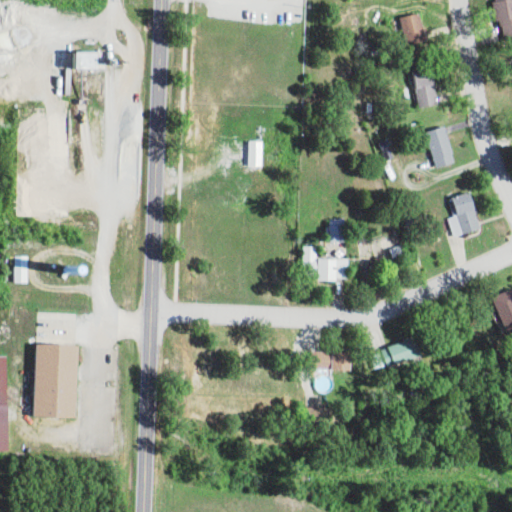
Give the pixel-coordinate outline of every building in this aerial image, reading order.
[(408,42),(426,39),(420,12),(403,15),(408,42)] [(86,52),(86,59),(78,59),(78,66),(87,66),(87,70),(109,70),(109,53),(86,52)] [(438,103),(430,66),(413,69),(421,107),(438,103)] [(438,167),(457,161),(446,125),(427,131),(438,167)] [(482,228),(470,191),(452,197),(457,215),(451,217),(456,236),(482,228)] [(317,257),(318,245),(304,245),(303,274),(316,274),(316,278),(352,279),(352,258),(317,257)] [(511,332),(511,293),(500,293),(500,333),(511,332)] [(376,367),(420,356),(416,340),(372,350),(376,367)] [(73,417),(75,344),(32,343),(30,416),(73,417)] [(348,351),(312,350),(312,368),(348,369),(348,351)] [(0,450),(11,450),(10,403),(5,403),(4,355),(0,355),(0,450)]
